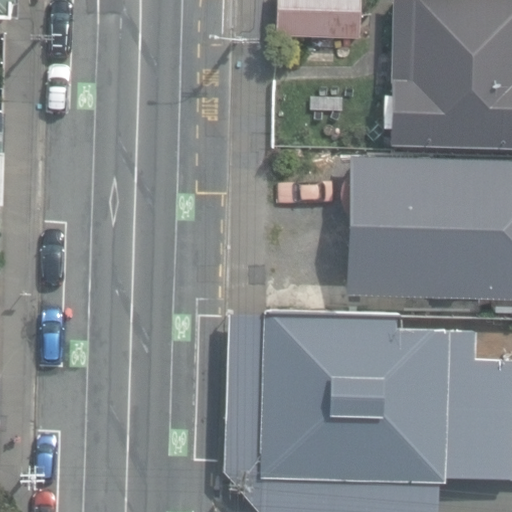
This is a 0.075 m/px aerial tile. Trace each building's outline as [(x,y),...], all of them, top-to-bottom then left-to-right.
[(0,0),(0,13),(10,14),(10,0),(0,0)] [(328,37),(358,38),(359,0),(276,0),(275,35),(328,37)] [(389,143),(511,146),(511,0),(393,0),(390,94),(384,94),(383,127),(389,127),(388,143),(389,143)] [(345,292),(511,296),(511,156),(348,152),(347,170),(347,171),(346,172),(345,175),(344,178),(343,181),(342,181),(342,182),(342,185),(340,189),(340,192),(339,193),(339,199),(339,204),(339,205),(339,209),(343,219),(345,220),(345,292)] [(436,511),(438,483),(445,483),(445,479),(511,480),(511,360),(463,359),(464,331),(397,330),(398,315),(331,313),(227,311),(224,459),(223,473),(257,511),(436,511)]
